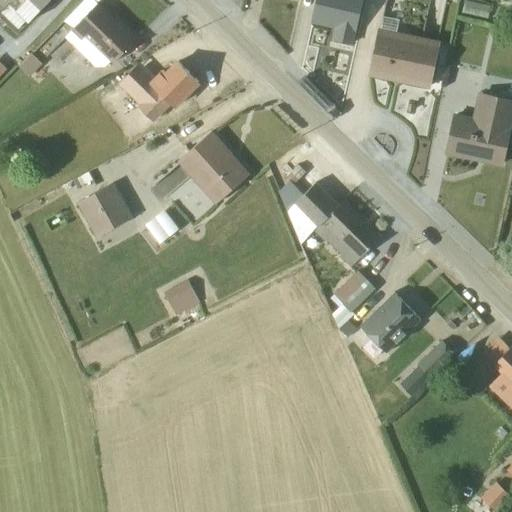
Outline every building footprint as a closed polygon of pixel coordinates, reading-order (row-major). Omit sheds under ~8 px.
[(0,0),(0,13),(17,30),(25,21),(27,23),(48,0),(0,0)] [(91,0),(83,0),(64,21),(72,29),(63,39),(94,67),(104,67),(110,62),(111,64),(136,39),(119,22),(116,24),(91,0)] [(315,0),(311,23),(334,29),(332,40),(351,45),(361,0),(315,0)] [(489,8),(463,2),(460,13),(486,19),(489,8)] [(382,18),(380,29),(379,29),(369,75),(427,88),(437,42),(395,32),(397,21),(382,18)] [(41,65),(30,55),(18,67),(29,77),(41,65)] [(137,108),(152,123),(169,106),(172,108),(197,82),(177,63),(165,75),(162,71),(155,78),(139,63),(117,85),(138,106),(137,108)] [(454,114),(445,153),(500,165),(511,109),(511,100),(477,93),(471,118),(454,114)] [(248,175),(210,132),(176,163),(214,205),(248,175)] [(337,206),(314,184),(302,196),(292,186),(304,173),(297,166),(282,181),(286,184),(278,193),(286,212),(300,244),(337,206)] [(132,218),(112,183),(76,203),(95,239),(132,218)] [(338,257),(349,268),(378,239),(341,202),(312,232),(323,243),(325,241),(339,255),(338,257)] [(143,226),(159,245),(178,230),(162,211),(143,226)] [(366,281),(356,271),(328,299),(337,308),(330,315),(335,326),(374,289),(366,281)] [(190,285),(164,297),(173,316),(199,304),(190,285)] [(358,327),(384,354),(419,320),(393,293),(358,327)] [(354,330),(346,322),(338,330),(346,338),(354,330)] [(511,348),(510,347),(508,349),(496,337),(482,352),(493,364),(491,366),(498,375),(487,387),(511,411),(511,348)] [(398,385),(409,396),(453,355),(441,342),(417,365),(418,366),(398,385)] [(509,498),(495,484),(481,498),(495,511),(509,498)]
